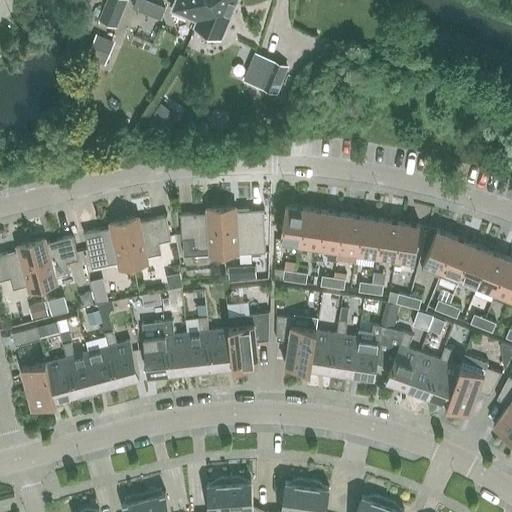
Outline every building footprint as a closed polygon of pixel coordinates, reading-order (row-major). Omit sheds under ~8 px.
[(124,0),(107,0),(100,20),(116,27),(127,1),(124,0)] [(195,19),(202,0),(176,0),(172,10),(195,19)] [(202,0),(195,19),(197,20),(195,27),(221,38),(237,0),(202,0)] [(288,68),(271,61),(260,87),(277,94),(288,68)] [(300,243),(306,207),(286,204),(280,240),(300,243)] [(222,206),(224,254),(239,254),(239,247),(253,246),(253,235),(265,234),(264,210),(265,210),(265,209),(250,209),(232,211),(232,205),(222,206)] [(183,257),(224,254),(222,206),(211,207),(212,212),(194,213),(179,213),(179,215),(181,215),(183,257)] [(319,246),(324,210),(306,207),(300,243),(319,246)] [(336,260),(337,259),(343,213),(324,210),(319,246),(328,248),(326,259),(336,260)] [(356,262),(357,252),(362,216),(343,213),(337,259),(356,262)] [(124,219),(134,266),(149,263),(147,256),(162,254),(159,242),(171,240),(166,216),(168,216),(167,215),(153,218),(136,222),(135,216),(124,219)] [(376,255),(381,219),(362,216),(357,252),(376,255)] [(120,269),(134,266),(124,219),(114,221),(115,226),(98,230),(98,229),(84,232),(84,233),(85,233),(92,268),(118,262),(120,269)] [(395,258),(400,221),(381,219),(376,255),(395,258)] [(400,221),(395,258),(415,260),(420,224),(400,221)] [(440,276),(456,236),(437,229),(422,269),(440,276)] [(31,241),(44,288),(58,284),(56,277),(70,274),(67,262),(79,259),(73,236),(74,236),(74,235),(60,238),(60,239),(42,243),(41,238),(31,241)] [(440,276),(458,283),(474,244),(456,236),(440,276)] [(29,291),(44,288),(31,241),(21,244),(23,249),(5,253),(0,254),(0,280),(10,278),(13,289),(28,285),(29,291)] [(478,285),(491,251),(474,244),(458,283),(476,290),(478,285)] [(496,292),(509,258),(491,251),(478,285),(495,292),(496,292)] [(511,258),(509,258),(496,292),(495,292),(493,297),(511,305),(511,304),(511,258)] [(294,281),(296,271),(284,269),(283,279),(294,281)] [(296,271),(294,281),(306,283),(308,273),(296,271)] [(102,275),(89,277),(93,299),(106,297),(102,275)] [(332,287),(334,277),(322,275),(321,285),(332,287)] [(334,277),(332,287),(344,289),(346,278),(334,277)] [(371,293),(372,282),(360,280),(359,291),(371,293)] [(372,282),(371,293),(382,294),(384,284),(372,282)] [(140,303),(158,303),(158,287),(140,287),(140,303)] [(164,308),(177,304),(173,291),(159,295),(164,308)] [(407,306),(410,295),(398,292),(396,302),(407,306)] [(320,293),(318,316),(332,317),(334,294),(320,293)] [(344,293),(343,317),(356,318),(357,294),(344,293)] [(410,295),(407,306),(419,309),(422,299),(410,295)] [(28,301),(30,314),(47,312),(46,299),(28,301)] [(446,313),(450,303),(438,299),(435,309),(446,313)] [(450,303),(446,313),(457,317),(461,308),(450,303)] [(481,327),(485,318),(474,313),(470,323),(481,327)] [(230,328),(234,365),(240,364),(240,367),(259,365),(257,341),(269,340),(269,314),(253,316),(253,323),(229,326),(229,328),(230,328)] [(316,330),(317,330),(317,328),(293,324),(294,317),(277,315),(277,340),(289,342),(285,365),(304,368),(305,366),(310,367),(316,330)] [(209,330),(207,316),(199,317),(200,331),(187,332),(191,370),(197,369),(197,371),(213,370),(209,330)] [(485,318),(481,327),(493,332),(496,322),(485,318)] [(353,373),(359,336),(346,334),(348,320),(339,319),(337,333),(331,372),(347,375),(347,373),(353,373)] [(191,370),(187,332),(175,334),(174,328),(176,328),(176,324),(173,325),(173,320),(164,321),(166,335),(170,374),(186,373),(186,370),(191,370)] [(166,335),(164,321),(156,322),(157,336),(144,337),(148,375),(154,374),(154,376),(170,374),(166,335)] [(435,347),(443,327),(429,321),(420,341),(435,347)] [(359,336),(355,358),(353,373),(358,374),(358,376),(376,379),(376,378),(375,378),(379,350),(387,352),(393,328),(382,325),(373,324),(371,338),(359,336)] [(13,333),(16,346),(41,339),(37,326),(13,333)] [(229,366),(234,365),(230,328),(229,328),(209,330),(213,370),(229,368),(229,366)] [(387,352),(396,354),(386,380),(384,380),(384,381),(401,387),(402,385),(407,387),(420,352),(408,347),(413,334),(405,331),(393,328),(387,352)] [(109,346),(119,384),(134,380),(134,378),(140,377),(130,340),(117,344),(113,330),(105,332),(106,336),(109,346)] [(337,333),(317,330),(316,330),(310,367),(316,368),(315,370),(331,372),(337,333)] [(104,388),(119,384),(109,346),(106,336),(99,338),(101,348),(88,351),(98,388),(103,386),(104,388)] [(98,388),(88,351),(75,355),(72,341),(63,343),(67,357),(74,382),(77,395),(93,391),(92,389),(98,388)] [(448,362),(453,349),(445,346),(440,359),(427,397),(442,402),(443,400),(448,402),(461,367),(460,366),(448,362)] [(440,359),(420,352),(407,387),(412,389),(412,391),(427,397),(440,359)] [(461,367),(448,402),(453,404),(452,406),(470,413),(478,390),(490,395),(502,372),(486,366),(488,362),(465,353),(460,366),(461,367)] [(77,395),(74,382),(67,357),(47,362),(46,362),(56,399),(61,397),(62,399),(77,395)] [(46,362),(47,362),(46,361),(22,367),(33,407),(51,402),(51,400),(56,399),(46,362)] [(511,377),(509,376),(497,398),(507,405),(494,425),(509,436),(511,434),(511,377)] [(231,511),(229,477),(222,478),(217,479),(213,483),(207,483),(209,511),(231,511)] [(252,480),(246,481),(244,479),(241,478),(239,477),(236,477),(229,477),(231,511),(267,511),(268,511),(254,510),(252,480)] [(303,511),(308,480),(301,479),(299,479),(296,480),(294,481),(292,482),(286,481),(281,511),(268,511),(267,511),(303,511)] [(318,481),(315,480),(308,480),(303,511),(326,511),(330,487),(324,486),(322,484),(320,483),(318,481)] [(143,493),(148,511),(171,511),(166,492),(162,493),(161,488),(143,493)] [(148,511),(143,493),(125,498),(126,502),(123,503),(125,511),(148,511)] [(371,496),(368,497),(362,495),(356,511),(380,511),(385,498),(378,496),(376,495),(373,496),(371,496)] [(393,501),(392,500),(385,498),(380,511),(403,511),(404,510),(399,508),(398,506),(396,504),(395,503),(393,501)]
